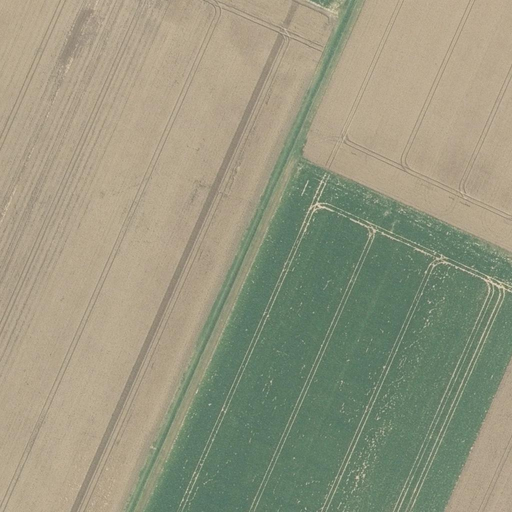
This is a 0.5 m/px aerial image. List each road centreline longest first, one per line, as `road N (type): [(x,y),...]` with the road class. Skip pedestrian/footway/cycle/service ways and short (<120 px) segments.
road 1 (track): [(123,511),(347,0)]
road 2 (track): [(361,0),(137,511)]
